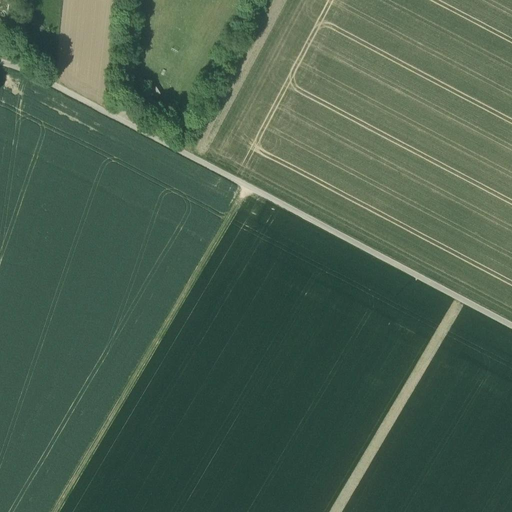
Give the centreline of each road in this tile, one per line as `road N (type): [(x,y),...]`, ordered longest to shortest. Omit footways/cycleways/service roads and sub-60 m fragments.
road 1 (track): [(8,62),(511,326)]
road 2 (track): [(247,187),(54,511)]
